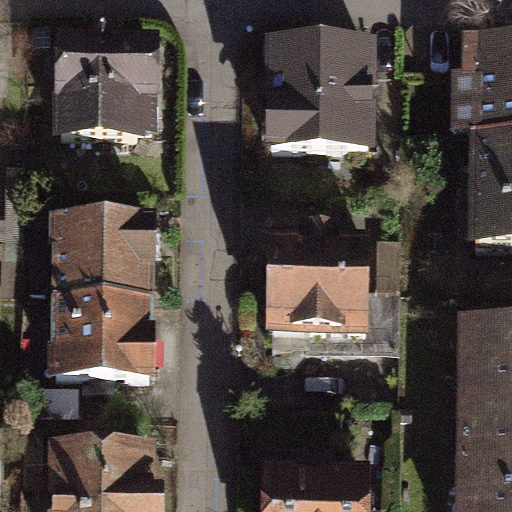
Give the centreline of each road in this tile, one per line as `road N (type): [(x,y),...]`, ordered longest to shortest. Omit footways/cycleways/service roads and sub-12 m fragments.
road 1 (residential): [(218,0),(217,511)]
road 2 (residential): [(324,0),(511,5)]
